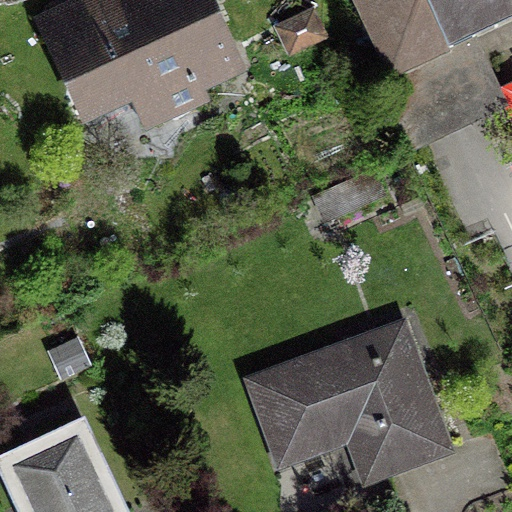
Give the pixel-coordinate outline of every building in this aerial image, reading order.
[(210,0),(144,0),(70,33),(112,129),(242,72),(210,0)] [(511,0),(353,0),(392,81),(380,87),(412,154),(510,108),(478,40),(511,24),(511,0)] [(295,46),(323,34),(309,2),(281,14),(295,46)] [(367,173),(313,196),(308,199),(321,229),(381,203),(367,173)] [(408,324),(244,382),(278,476),(350,451),(364,492),(456,459),(408,324)] [(115,511),(82,438),(17,467),(36,511),(115,511)]
